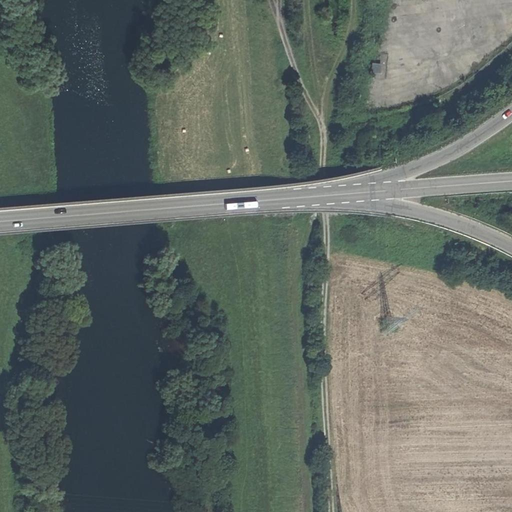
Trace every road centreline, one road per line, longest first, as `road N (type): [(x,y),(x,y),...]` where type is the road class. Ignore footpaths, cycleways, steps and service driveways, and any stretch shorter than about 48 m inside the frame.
road 1 (track): [(330,511),(320,402),(319,121),(273,0)]
road 2 (primary): [(0,221),(336,193)]
road 3 (secondary): [(511,111),(449,151),(336,193)]
road 4 (primary): [(336,193),(420,212),(511,250)]
road 5 (track): [(279,0),(293,181)]
road 6 (primary): [(336,193),(511,182)]
road 7 (track): [(319,121),(309,0)]
